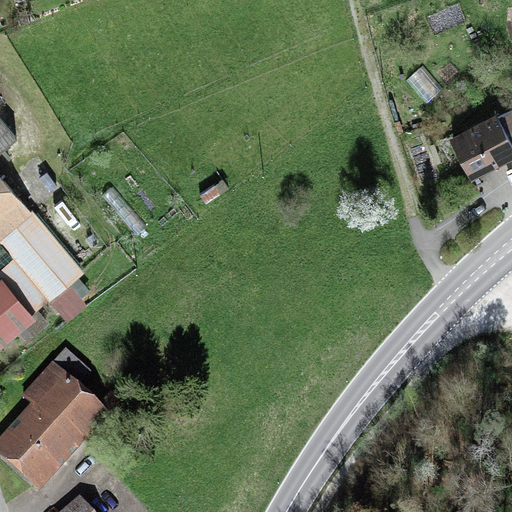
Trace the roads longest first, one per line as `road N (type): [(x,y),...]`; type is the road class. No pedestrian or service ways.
road 1 (primary): [(286,511),(384,372),(511,244)]
road 2 (track): [(321,511),(377,427),(511,282)]
